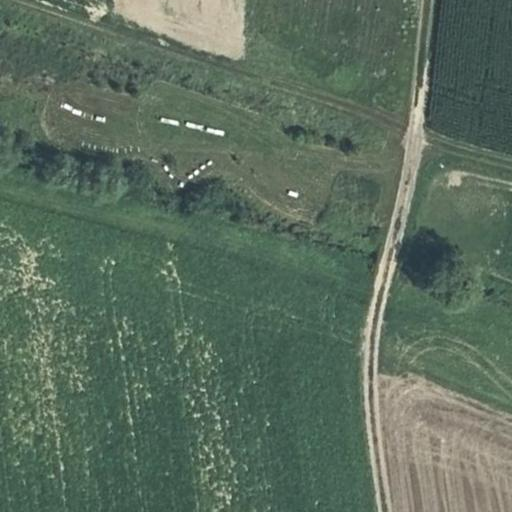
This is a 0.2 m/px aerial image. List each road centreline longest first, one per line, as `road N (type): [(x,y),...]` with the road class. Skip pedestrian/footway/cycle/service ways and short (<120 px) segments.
road 1 (track): [(511,163),(419,140),(13,0)]
road 2 (track): [(381,511),(365,362),(419,140),(433,0)]
road 3 (track): [(511,418),(365,362)]
